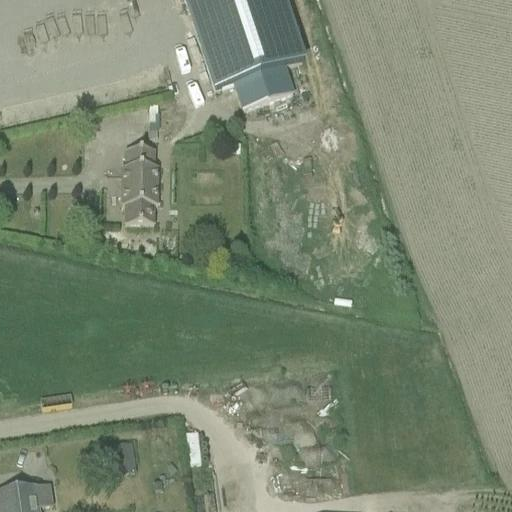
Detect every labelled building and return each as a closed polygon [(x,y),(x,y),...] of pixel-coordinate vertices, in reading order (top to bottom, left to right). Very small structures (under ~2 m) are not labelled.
[(181,0),(214,96),(232,90),(242,117),(293,101),(284,73),(301,67),(278,0),(181,0)] [(123,230),(143,230),(152,231),(152,212),(156,212),(156,174),(153,174),(153,157),(124,156),(124,173),(120,173),(120,211),(123,211),(123,230)] [(81,240),(81,252),(93,252),(93,240),(81,240)] [(188,468),(200,467),(198,436),(186,437),(188,468)] [(109,450),(113,479),(135,476),(130,447),(109,450)] [(32,492),(15,494),(0,496),(0,511),(46,511),(55,511),(53,494),(49,495),(48,490),(32,493),(32,492)]
